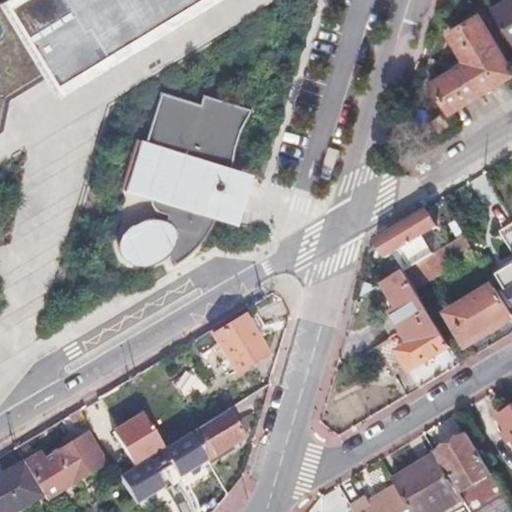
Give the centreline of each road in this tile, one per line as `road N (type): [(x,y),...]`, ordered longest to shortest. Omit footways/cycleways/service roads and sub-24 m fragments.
road 1 (residential): [(0,429),(348,223)]
road 2 (residential): [(268,508),(348,223)]
road 3 (residential): [(511,361),(268,508)]
road 4 (residential): [(348,223),(412,0)]
road 5 (residential): [(348,223),(511,125)]
